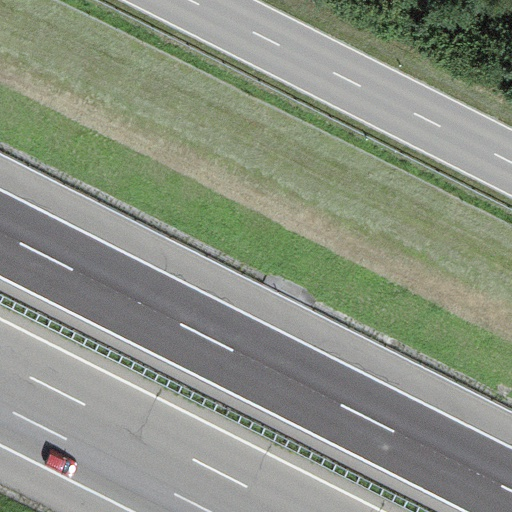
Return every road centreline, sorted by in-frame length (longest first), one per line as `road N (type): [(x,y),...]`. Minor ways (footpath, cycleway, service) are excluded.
road 1 (motorway): [(511,489),(0,231)]
road 2 (primary): [(187,0),(511,164)]
road 3 (motorway): [(0,385),(251,511)]
